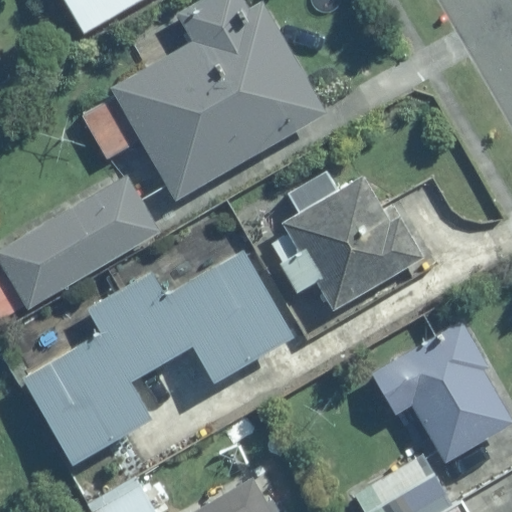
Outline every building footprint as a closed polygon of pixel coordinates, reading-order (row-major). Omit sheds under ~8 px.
[(65,0),(88,39),(158,0),(65,0)] [(137,140),(172,203),(324,119),(262,7),(253,12),(246,0),(205,0),(175,17),(190,45),(74,109),(102,159),(137,140)] [(338,316),(431,261),(392,195),(378,203),(363,177),(339,191),(324,166),(285,189),(299,214),(288,221),(293,228),(267,244),(297,294),(317,282),(338,316)] [(15,320),(157,231),(123,169),(0,245),(0,332),(16,322),(15,320)] [(103,335),(25,379),(77,471),(158,425),(134,384),(191,352),(212,390),(300,341),(250,253),(172,296),(158,271),(89,309),(103,335)] [(511,426),(511,414),(455,320),(369,372),(395,416),(409,407),(445,467),(511,426)] [(263,503),(248,479),(189,511),(273,511),(275,511),(269,500),(263,503)] [(437,511),(449,506),(435,479),(383,506),(385,511),(437,511)] [(152,511),(138,487),(90,511),(152,511)]
